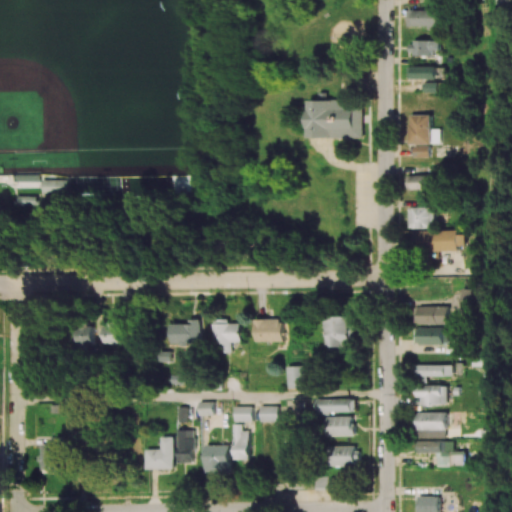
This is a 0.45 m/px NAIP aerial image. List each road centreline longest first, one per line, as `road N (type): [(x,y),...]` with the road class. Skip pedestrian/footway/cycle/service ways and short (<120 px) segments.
road 1 (residential): [(385,0),(388,511)]
road 2 (residential): [(386,277),(0,282)]
road 3 (residential): [(388,508),(91,511)]
road 4 (residential): [(17,283),(17,511)]
